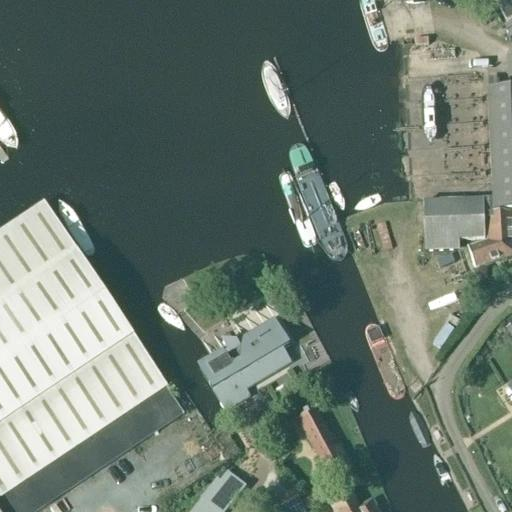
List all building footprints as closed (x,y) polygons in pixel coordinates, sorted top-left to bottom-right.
[(511,0),(488,0),(502,27),(511,21),(511,0)] [(511,91),(489,93),(493,202),(423,204),(425,253),(459,252),(459,243),(484,242),(483,215),(486,215),(487,244),(467,251),(474,271),(511,257),(511,230),(511,228),(511,227),(511,91)] [(43,208),(0,237),(0,511),(41,511),(184,417),(165,389),(43,208)] [(288,346),(273,322),(238,344),(237,342),(220,342),(226,351),(198,368),(225,413),(250,397),(246,390),(293,362),(285,348),(288,346)] [(336,451),(313,410),(296,420),(329,482),(351,471),(339,449),(336,451)] [(223,511),(236,496),(217,481),(192,511),(223,511)] [(298,499),(305,511),(326,500),(319,488),(298,499)] [(305,511),(298,499),(293,491),(273,502),(279,511),(305,511)] [(360,510),(352,495),(330,506),(332,511),(377,511),(372,503),(360,510)]
